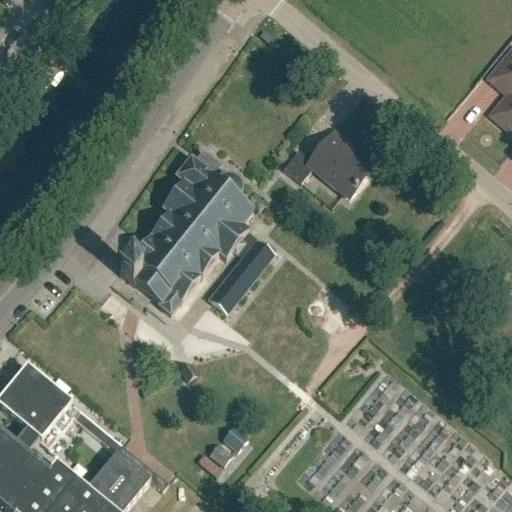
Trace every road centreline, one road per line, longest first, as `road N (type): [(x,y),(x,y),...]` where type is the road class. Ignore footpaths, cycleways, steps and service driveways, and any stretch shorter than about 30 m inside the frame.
road 1 (unclassified): [(0,312),(55,256),(232,0)]
road 2 (unclassified): [(511,206),(269,0)]
